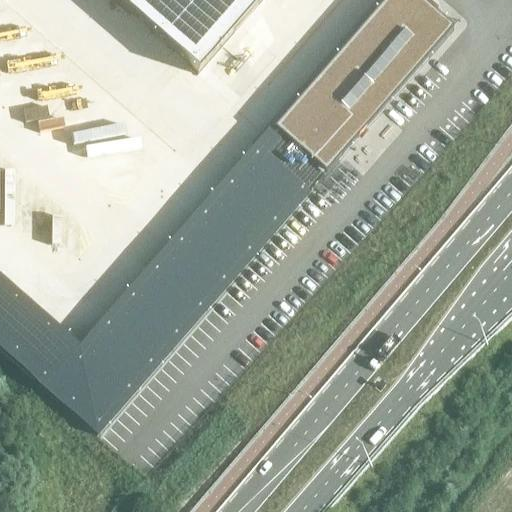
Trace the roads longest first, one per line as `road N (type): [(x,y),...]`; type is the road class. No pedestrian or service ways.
road 1 (secondary): [(511,191),(238,511)]
road 2 (secondary): [(300,511),(511,270)]
